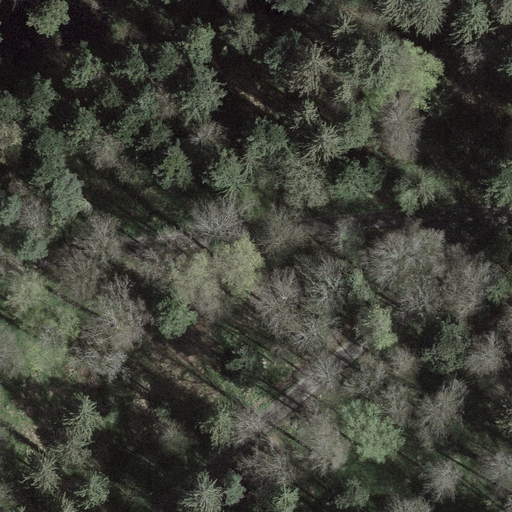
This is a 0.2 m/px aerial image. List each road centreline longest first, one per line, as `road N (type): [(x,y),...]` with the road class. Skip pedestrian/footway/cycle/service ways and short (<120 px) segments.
road 1 (track): [(0,260),(511,207)]
road 2 (track): [(511,235),(160,511)]
